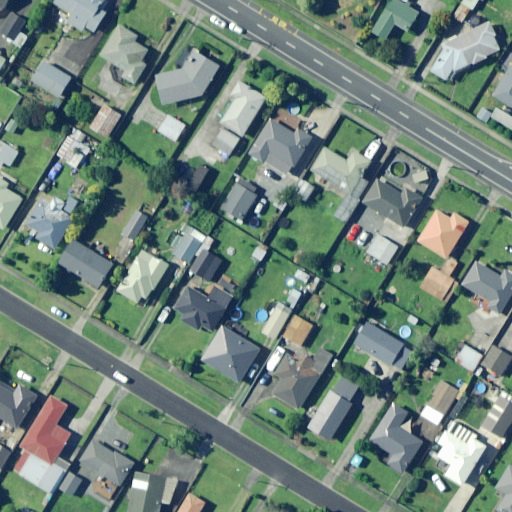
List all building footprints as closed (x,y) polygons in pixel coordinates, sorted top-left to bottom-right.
[(14,0),(0,0),(0,10),(7,14),(14,0)] [(58,0),(56,4),(74,15),(69,22),(84,31),(87,27),(97,33),(109,12),(102,8),(106,0),(58,0)] [(398,24),(411,33),(423,15),(400,0),(382,0),(382,1),(390,7),(373,32),(387,41),(398,24)] [(484,0),(464,0),(454,18),(465,24),(480,0),(484,0),(485,0),(484,0)] [(27,22),(13,13),(0,32),(14,41),(27,22)] [(504,50),(497,35),(499,34),(494,22),(490,23),(450,41),(432,70),(453,83),(462,68),(462,69),(474,63),(475,66),(490,59),(489,57),(504,50)] [(141,37),(122,25),(102,56),(127,71),(123,76),(131,81),(152,47),(139,39),(141,37)] [(223,67),(197,51),(188,69),(158,76),(165,105),(204,96),(223,67)] [(72,78),(43,61),(32,80),(60,97),(72,78)] [(511,68),(494,96),(511,108),(511,68)] [(268,98),(241,81),(232,95),(237,99),(222,123),(244,137),(268,98)] [(123,115),(106,105),(92,128),(109,138),(123,115)] [(511,116),(498,109),(493,117),(511,128),(511,116)] [(187,126),(169,115),(160,131),(177,142),(187,126)] [(297,134),(272,119),(251,155),(289,177),(313,137),(300,129),(297,134)] [(241,139),(223,130),(214,146),(232,156),(241,139)] [(78,133),(74,139),(70,136),(58,156),(78,167),(90,148),(84,145),(87,139),(78,133)] [(20,153),(0,141),(0,165),(3,167),(6,162),(12,166),(20,153)] [(349,161),(327,148),(313,171),(351,194),(372,161),(356,151),(349,161)] [(11,183),(0,176),(0,226),(8,231),(26,199),(8,189),(11,183)] [(316,188),(304,180),(295,193),(307,202),(316,188)] [(404,194),(380,180),(365,204),(406,229),(426,196),(410,186),(404,194)] [(259,196),(239,184),(223,209),(243,221),(259,196)] [(361,201),(349,194),(336,216),(348,223),(361,201)] [(66,209),(43,197),(28,225),(41,232),(37,239),(58,250),(75,219),(64,213),(66,209)] [(150,216),(138,209),(124,235),(136,242),(150,216)] [(452,219),(439,211),(420,241),(448,259),(471,223),(456,213),(452,219)] [(208,237),(191,227),(174,254),(191,264),(208,237)] [(404,247),(379,233),(368,253),(393,267),(404,247)] [(115,265),(76,240),(61,264),(100,288),(115,265)] [(223,260),(206,250),(193,272),(210,282),(223,260)] [(169,267),(143,252),(119,292),(140,305),(146,295),(151,298),(169,267)] [(502,276),(479,261),(463,285),(491,303),(489,306),(505,317),(511,307),(511,301),(508,299),(511,292),(511,270),(507,268),(502,276)] [(460,284),(434,268),(422,287),(448,303),(460,284)] [(184,316),(181,321),(202,333),(207,324),(215,328),(227,309),(189,286),(175,310),(184,316)] [(306,295),(295,289),(288,301),(299,307),(306,295)] [(291,316),(277,308),(264,333),(277,340),(291,316)] [(315,325),(297,315),(285,337),(303,347),(315,325)] [(247,331),(229,320),(204,361),(241,384),(262,349),(243,337),(247,331)] [(416,350),(369,322),(356,345),(403,372),(416,350)] [(511,358),(511,356),(495,347),(484,366),(502,376),(511,358)] [(483,358),(465,348),(457,363),(474,373),(483,358)] [(335,357),(323,349),(316,360),(303,352),(294,365),(287,360),(277,375),(283,379),(274,394),(300,411),(335,357)] [(334,441),(355,405),(351,403),(362,382),(343,372),(311,428),(334,441)] [(462,390),(445,379),(422,415),(439,426),(462,390)] [(37,394),(21,385),(17,391),(0,380),(0,417),(17,428),(37,394)] [(511,423),(511,401),(502,395),(476,437),(496,449),(511,423)] [(69,406),(53,396),(23,447),(27,450),(14,471),(53,494),(66,472),(54,464),(72,434),(58,425),(69,406)] [(410,413),(395,404),(372,441),(395,455),(389,464),(404,474),(423,442),(401,428),(410,413)] [(470,446),(448,432),(442,442),(446,445),(439,457),(453,466),(446,477),(463,487),(487,447),(475,439),(470,446)] [(0,469),(3,472),(18,449),(0,437),(0,469)] [(135,463),(95,440),(82,462),(123,486),(135,463)] [(511,511),(511,465),(497,489),(508,495),(498,511),(499,511),(511,511)] [(84,480),(71,472),(61,490),(73,497),(84,480)] [(179,480),(138,472),(129,511),(161,511),(163,503),(174,505),(179,480)] [(201,511),(207,503),(192,494),(181,511),(201,511)]
